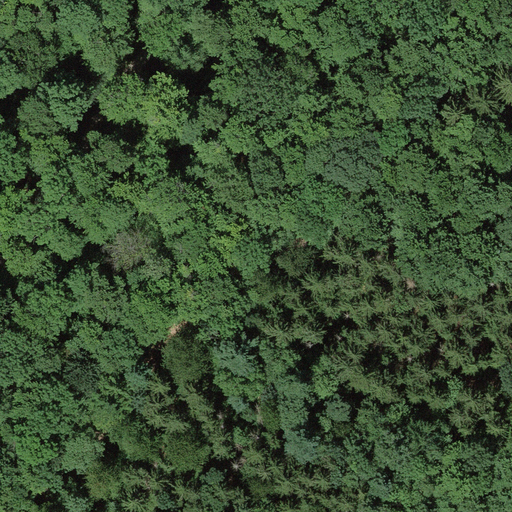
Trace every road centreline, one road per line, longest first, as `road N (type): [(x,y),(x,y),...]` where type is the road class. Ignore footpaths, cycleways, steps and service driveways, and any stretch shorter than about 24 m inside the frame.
road 1 (track): [(0,511),(96,431),(217,289),(435,152),(511,91)]
road 2 (track): [(0,261),(183,0)]
